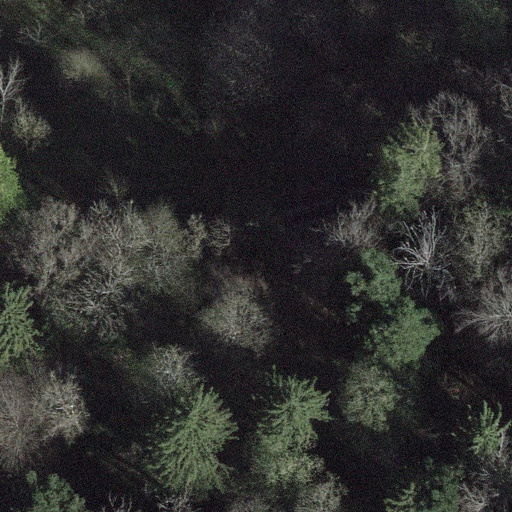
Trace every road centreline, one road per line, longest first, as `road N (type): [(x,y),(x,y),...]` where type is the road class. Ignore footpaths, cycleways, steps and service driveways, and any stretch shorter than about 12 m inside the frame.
road 1 (track): [(0,470),(138,468),(413,393),(511,375)]
road 2 (track): [(511,194),(467,219),(413,393)]
